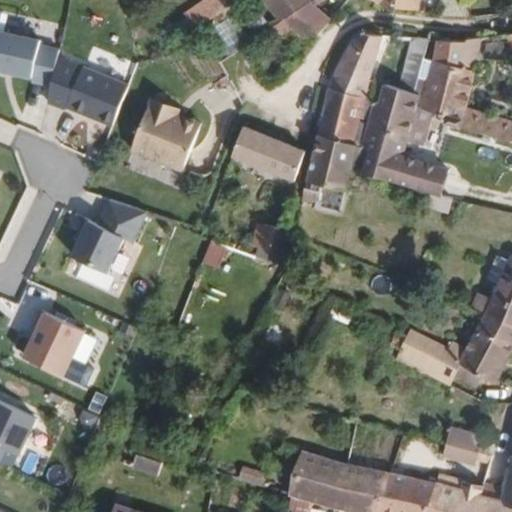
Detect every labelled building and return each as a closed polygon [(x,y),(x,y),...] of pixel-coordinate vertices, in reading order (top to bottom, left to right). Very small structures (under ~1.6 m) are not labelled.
[(231,14),(217,0),(214,0),(207,8),(216,18),(197,38),(200,42),(231,14)] [(291,31),(313,52),(336,28),(309,8),(317,0),(269,0),(267,2),(285,26),(291,31)] [(378,10),(379,0),(347,0),(359,4),(378,10)] [(422,14),(423,0),(379,0),(378,10),(377,13),(422,14)] [(0,19),(9,13),(0,1),(0,19)] [(197,38),(216,18),(207,8),(188,27),(197,38)] [(243,40),(232,24),(216,36),(228,51),(243,40)] [(272,47),(291,31),(285,26),(266,40),(272,47)] [(0,79),(49,90),(58,50),(0,37),(0,79)] [(366,103),(391,43),(367,40),(356,47),(330,101),(319,145),(351,154),(366,103)] [(410,56),(413,45),(393,43),(393,54),(410,56)] [(511,119),(470,111),(486,43),(467,46),(466,51),(458,74),(435,70),(426,106),(422,118),(436,122),(453,127),(451,134),(511,146),(511,119)] [(416,103),(433,47),(413,45),(410,56),(398,98),(416,103)] [(458,74),(466,51),(441,48),(435,70),(458,74)] [(131,88),(82,72),(68,115),(117,131),(131,88)] [(410,152),(418,118),(422,118),(426,106),(416,103),(398,98),(389,95),(376,140),(374,160),(373,177),(449,195),(453,176),(407,164),(410,152)] [(171,126),(150,116),(148,122),(168,132),(171,126)] [(428,155),(436,122),(422,118),(418,118),(410,152),(428,155)] [(195,151),(166,137),(168,132),(148,122),(126,166),(176,190),(195,151)] [(306,155),(244,130),(231,159),(296,184),(306,155)] [(198,146),(168,132),(166,137),(195,151),(198,146)] [(336,224),(358,156),(351,154),(319,145),(299,206),(318,212),(316,218),(336,224)] [(150,214),(109,201),(99,233),(126,241),(140,246),(150,214)] [(293,262),(303,237),(303,234),(287,228),(277,257),(293,262)] [(114,279),(126,241),(99,233),(86,229),(74,266),(114,279)] [(228,249),(212,242),(202,265),(218,271),(228,249)] [(511,268),(501,264),(491,285),(502,290),(492,311),(477,304),(472,314),(484,321),(511,334),(511,268)] [(87,327),(49,315),(31,372),(69,384),(87,327)] [(456,344),(452,353),(411,333),(397,361),(420,372),(417,379),(449,394),(452,387),(458,375),(483,387),(498,394),(511,365),(511,334),(484,321),(470,351),(456,344)] [(483,387),(458,375),(452,387),(476,399),(483,387)] [(35,411),(0,399),(0,450),(6,452),(20,457),(35,411)] [(473,451),(479,428),(450,422),(446,445),(473,451)] [(475,459),(479,452),(473,451),(446,445),(444,451),(475,459)] [(475,459),(444,451),(443,456),(472,463),(475,459)] [(341,507),(351,465),(306,456),(295,497),(296,497),(317,502),(341,507)] [(155,481),(161,468),(137,458),(132,471),(155,481)] [(361,511),(381,511),(393,475),(351,465),(341,507),(361,511)] [(511,474),(508,487),(487,482),(484,494),(511,500),(511,474)] [(511,511),(511,500),(484,494),(487,482),(449,475),(447,486),(424,482),(393,475),(381,511),(511,511)] [(314,511),(317,502),(296,497),(295,497),(290,511),(314,511)]
